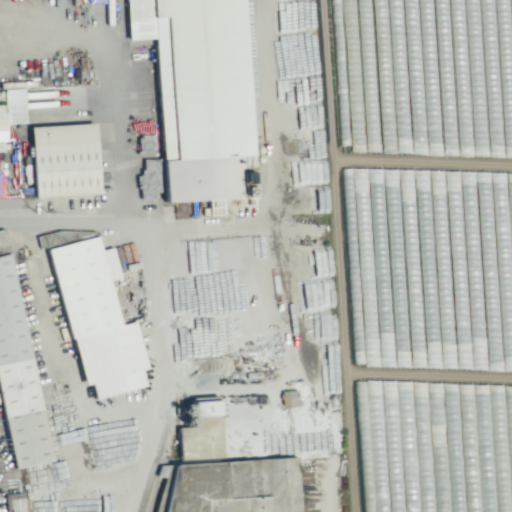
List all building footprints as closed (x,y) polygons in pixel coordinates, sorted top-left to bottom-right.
[(124,0),(243,0),(256,199),(162,205),(151,38),(132,40),(131,22),(126,22),(124,0)] [(0,104),(0,141),(6,141),(5,124),(24,123),(23,88),(2,89),(3,105),(0,104)] [(99,195),(34,199),(29,128),(94,124),(99,195)] [(44,251),(95,238),(98,248),(112,245),(121,276),(109,279),(121,322),(136,318),(150,367),(139,370),(142,383),(93,397),(89,382),(79,385),(44,251)] [(54,459),(15,468),(0,402),(0,254),(6,253),(54,459)] [(297,511),(161,511),(172,465),(294,457),(297,511)] [(12,511),(11,501),(31,498),(32,511),(12,511)]
